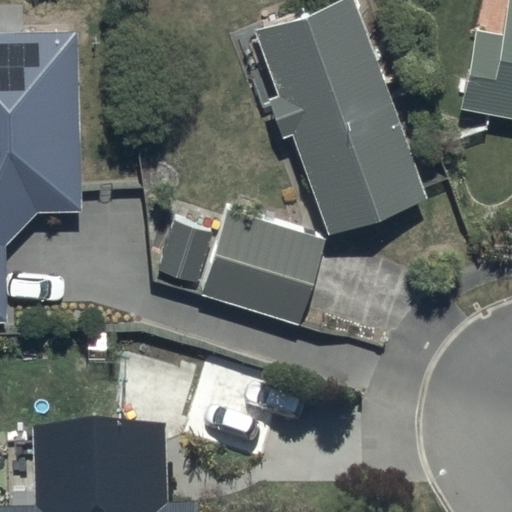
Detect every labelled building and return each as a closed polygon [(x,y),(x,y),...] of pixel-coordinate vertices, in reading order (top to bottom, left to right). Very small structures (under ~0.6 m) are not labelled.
[(438,234),(356,0),(298,0),(250,17),(275,88),(265,91),(278,128),(294,123),(329,225),(364,213),(379,255),(438,234)] [(511,0),(506,0),(502,22),(473,17),(458,101),(511,110),(511,0)] [(0,24),(0,310),(5,310),(4,236),(33,207),(81,206),(78,24),(0,24)] [(226,204),(201,287),(298,316),(322,232),(226,204)] [(172,217),(157,261),(196,275),(211,231),(172,217)] [(284,373),(202,350),(179,434),(261,457),(284,373)] [(164,424),(33,428),(35,506),(0,507),(0,511),(197,511),(197,501),(166,502),(164,424)]
